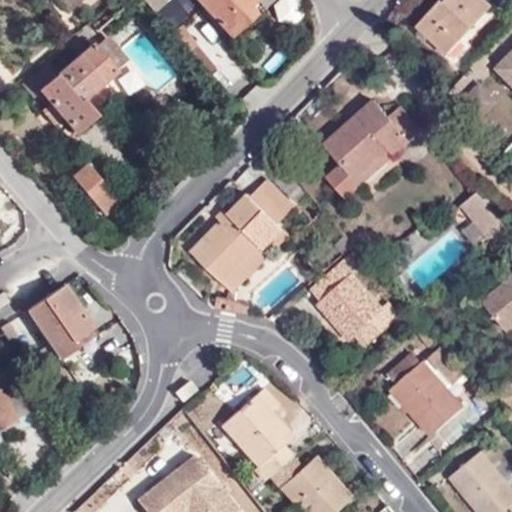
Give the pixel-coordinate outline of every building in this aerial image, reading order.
[(60,0),(69,10),(81,0),(60,0)] [(165,1),(164,0),(145,0),(153,10),(165,1)] [(172,0),(160,9),(171,24),(185,13),(174,0),(172,0)] [(198,0),(230,35),(256,13),(249,5),(255,0),(198,0)] [(448,54),(492,6),(485,0),(448,0),(446,3),(442,0),(418,26),(448,54)] [(272,39),(280,26),(264,15),(256,29),(272,39)] [(65,117),(77,131),(96,115),(83,100),(101,85),(116,71),(92,44),(39,88),(50,101),(65,117)] [(511,68),(505,61),(497,69),(511,84),(511,68)] [(96,115),(113,99),(101,85),(83,100),(96,115)] [(42,108),(56,126),(65,117),(50,101),(42,108)] [(358,180),(390,150),(395,155),(424,129),(402,106),(389,117),(374,101),(325,145),(342,164),(328,176),(348,198),(362,184),(358,180)] [(395,155),(390,150),(358,180),(362,184),(395,155)] [(106,211),(119,199),(86,161),(74,172),(106,211)] [(223,221),(193,251),(223,280),(258,244),(264,248),(284,227),(279,222),(291,211),(264,184),(253,195),(250,194),(229,214),(223,221)] [(462,206),(490,238),(505,225),(477,192),(462,206)] [(224,210),(218,216),(223,221),(229,214),(224,210)] [(235,290),(290,233),(284,227),(264,248),(258,244),(223,280),(235,290)] [(318,303),(351,338),(360,330),(371,320),(381,331),(392,321),(350,274),(348,276),(338,264),(311,289),(320,300),(318,303)] [(511,276),(483,301),(507,329),(511,324),(511,276)] [(72,340),(92,326),(64,285),(27,310),(60,358),(76,347),(72,340)] [(381,331),(371,320),(360,330),(370,341),(381,331)] [(430,361),(451,382),(464,370),(443,348),(430,361)] [(413,352),(390,373),(399,383),(422,362),(413,352)] [(464,406),(425,360),(422,362),(399,383),(393,388),(432,434),(464,406)] [(0,427),(15,420),(0,385),(0,379),(6,377),(0,364),(0,427)] [(285,416),(262,389),(254,395),(277,423),(285,416)] [(30,414),(43,408),(37,393),(23,399),(30,414)] [(222,424),(263,471),(268,477),(291,457),(280,445),(289,437),(277,423),(254,395),(242,406),(233,414),(222,424)] [(237,401),(228,409),(233,414),(242,406),(237,401)] [(445,445),(477,426),(470,414),(438,433),(445,445)] [(511,511),(511,468),(490,443),(449,477),(476,511),(503,511),(509,508),(511,511)] [(190,511),(229,511),(235,508),(193,455),(139,497),(150,511),(182,511),(188,508),(190,511)] [(300,468),(291,457),(268,477),(277,489),(279,487),(300,511),(333,511),(349,498),(313,457),(300,468)]
